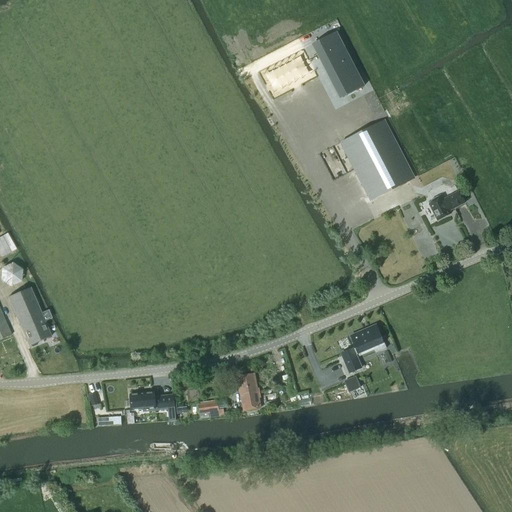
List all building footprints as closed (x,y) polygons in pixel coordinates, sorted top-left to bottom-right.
[(331,35),(314,44),(342,98),(364,86),(339,39),(336,32),(331,35)] [(413,179),(383,121),(341,143),(371,201),(413,179)] [(450,211),(466,203),(460,192),(444,200),(443,197),(441,199),(440,197),(438,197),(432,200),(431,202),(432,203),(430,204),(438,221),(451,214),(450,211)] [(23,247),(13,229),(0,236),(0,250),(4,258),(23,247)] [(49,310),(48,310),(41,313),(30,288),(8,297),(29,346),(31,345),(33,346),(37,344),(37,342),(51,336),(45,321),(52,318),(49,310)] [(0,339),(11,335),(0,309),(0,339)] [(341,354),(349,373),(361,368),(356,355),(358,354),(359,356),(374,350),(376,353),(386,349),(376,325),(351,336),(356,349),(353,350),(353,349),(341,354)] [(245,410),(260,407),(254,374),(239,377),(245,410)] [(356,377),(344,382),(349,393),(360,388),(356,377)] [(155,392),(131,395),(132,410),(156,408),(156,411),(163,410),(169,410),(175,409),(174,396),(155,398),(155,392)] [(99,405),(96,394),(90,396),(93,407),(99,405)] [(217,401),(198,403),(200,415),(201,420),(209,418),(224,416),(223,408),(218,409),(217,401)] [(120,417),(97,417),(97,425),(120,425),(120,417)]
